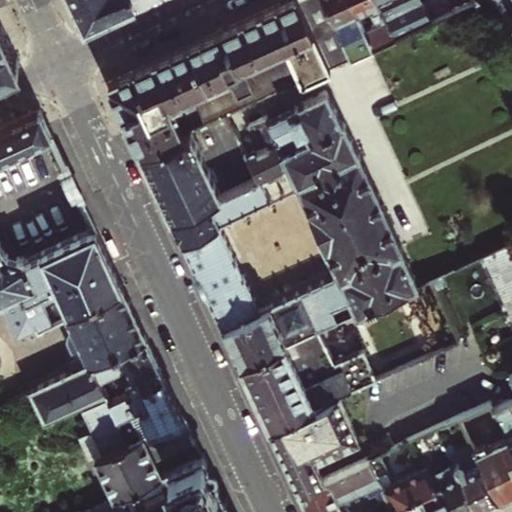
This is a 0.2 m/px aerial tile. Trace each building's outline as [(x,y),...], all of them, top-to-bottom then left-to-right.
[(71,0),(84,27),(143,0),(71,0)] [(326,65),(297,0),(284,0),(227,26),(172,51),(109,81),(124,112),(139,145),(141,149),(183,131),(175,112),(180,110),(175,100),(183,97),(181,92),(190,88),(205,120),(316,70),(326,65)] [(340,59),(348,56),(323,0),(297,0),(326,65),(335,62),(340,59)] [(323,0),(348,56),(366,48),(371,45),(362,26),(356,11),(351,0),(323,0)] [(393,35),(377,0),(351,0),(356,11),(370,4),(373,11),(377,13),(378,13),(380,18),(373,22),(362,26),(371,45),(393,35)] [(377,0),(393,35),(430,19),(420,0),(377,0)] [(490,0),(501,9),(510,0),(490,0)] [(0,66),(17,59),(0,20),(0,66)] [(324,88),(292,102),(293,104),(269,115),(267,109),(246,119),(258,145),(245,151),(256,177),(220,193),(172,216),(203,283),(226,332),(241,363),(316,327),(349,312),(417,281),(344,123),(339,121),(324,88)] [(0,296),(22,286),(39,322),(56,314),(67,309),(122,283),(88,211),(28,240),(17,237),(0,201),(0,173),(58,147),(40,108),(0,126),(0,296)] [(172,216),(220,193),(206,162),(190,127),(183,131),(141,149),(156,184),(172,216)] [(511,237),(476,254),(481,264),(490,283),(501,304),(503,310),(506,316),(511,327),(511,237)] [(126,292),(122,283),(67,309),(71,318),(85,347),(91,361),(92,361),(128,344),(147,336),(126,292)] [(0,298),(15,333),(39,322),(22,286),(0,296),(0,298)] [(316,327),(241,363),(252,387),(269,423),(338,391),(374,375),(361,346),(331,360),(316,327)] [(162,369),(147,336),(128,344),(135,359),(144,381),(164,373),(162,369)] [(135,359),(128,344),(92,361),(99,374),(129,361),(135,359)] [(91,361),(85,347),(72,353),(70,361),(73,367),(30,386),(31,388),(44,415),(79,400),(105,388),(99,374),(92,361),(91,361)] [(135,359),(129,361),(134,373),(132,374),(130,375),(129,377),(130,380),(131,383),(126,385),(128,389),(136,385),(144,381),(135,359)] [(181,409),(164,373),(144,381),(153,401),(145,404),(118,417),(128,438),(183,413),(181,409)] [(153,401),(144,381),(136,385),(145,404),(153,401)] [(145,404),(136,385),(128,389),(109,397),(118,417),(145,404)] [(118,417),(109,397),(105,388),(79,400),(102,450),(128,438),(118,417)] [(338,391),(269,423),(273,432),(287,462),(300,488),(325,476),(322,470),(314,454),(358,434),(338,391)] [(511,419),(510,415),(504,412),(497,415),(500,422),(506,434),(511,447),(511,419)] [(115,492),(160,472),(159,470),(152,455),(193,435),(192,433),(183,413),(128,438),(102,450),(94,453),(112,493),(115,492)] [(511,447),(506,434),(486,443),(485,440),(475,444),(500,497),(511,491),(511,447)] [(463,472),(479,507),(492,501),(500,497),(475,444),(470,435),(466,437),(469,443),(454,450),(451,445),(447,447),(453,461),(459,474),(463,472)] [(159,470),(160,472),(115,492),(124,511),(236,511),(237,511),(236,511),(234,511),(225,494),(225,495),(203,450),(200,451),(159,470)] [(379,479),(368,456),(325,476),(300,488),(310,511),(341,511),(336,500),(379,479)] [(468,511),(471,511),(479,507),(463,472),(459,474),(453,461),(430,472),(437,485),(442,482),(456,511),(468,511)] [(380,511),(393,506),(421,492),(437,485),(430,472),(426,464),(381,485),(388,499),(360,511),(380,511)] [(456,511),(442,482),(437,485),(421,492),(430,511),(456,511)] [(124,511),(115,492),(112,493),(78,509),(79,511),(124,511)] [(430,511),(421,492),(393,506),(395,511),(430,511)]
